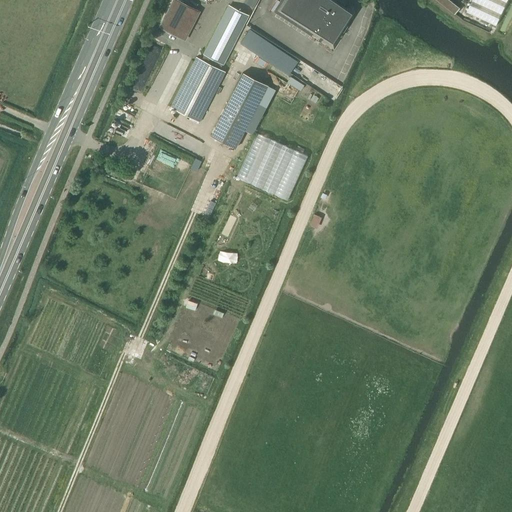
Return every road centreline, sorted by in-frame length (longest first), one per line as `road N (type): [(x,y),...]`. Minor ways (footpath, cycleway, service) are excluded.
road 1 (primary): [(0,303),(130,0)]
road 2 (track): [(193,212),(140,337),(123,354),(59,511)]
road 3 (primary): [(109,0),(0,259)]
road 4 (unknown): [(357,0),(350,38),(329,56),(286,33),(264,11),(266,0)]
